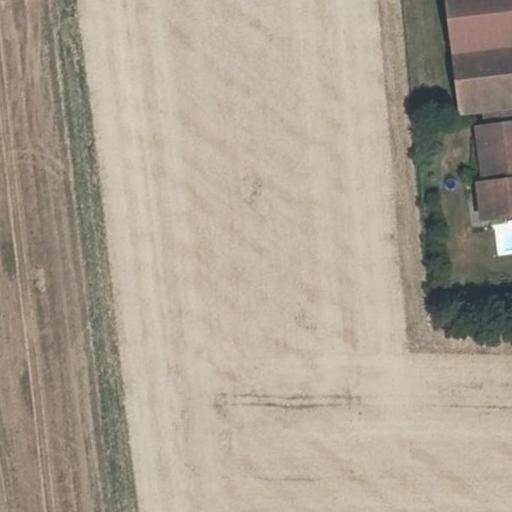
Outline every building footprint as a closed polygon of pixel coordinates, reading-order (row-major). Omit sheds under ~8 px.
[(511,0),(433,0),(443,57),(511,45),(511,0)] [(474,113),(509,108),(511,107),(511,45),(443,57),(452,117),(474,113)] [(511,125),(509,108),(474,113),(477,131),(511,125)] [(490,220),(511,216),(511,124),(511,125),(477,131),(470,132),(480,196),(486,195),(490,220)] [(486,195),(480,196),(484,221),(490,220),(486,195)]
